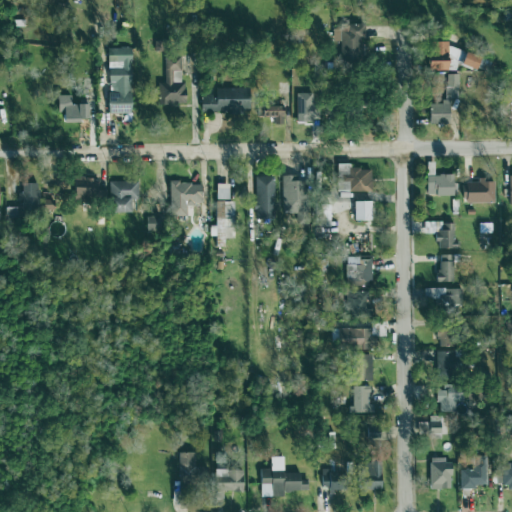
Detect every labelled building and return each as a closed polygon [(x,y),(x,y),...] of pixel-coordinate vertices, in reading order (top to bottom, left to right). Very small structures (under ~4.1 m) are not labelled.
[(338,24),(338,59),(361,60),(361,24),(338,24)] [(427,70),(445,70),(446,41),(428,41),(427,70)] [(105,48),(107,113),(130,113),(128,47),(105,48)] [(458,63),(473,69),(478,56),(464,50),(458,63)] [(183,104),(183,82),(179,82),(179,58),(163,58),(163,83),(156,83),(156,104),(183,104)] [(447,123),(447,99),(456,98),(456,74),(444,74),(444,102),(427,103),(427,124),(447,123)] [(199,94),(199,112),(247,111),(246,87),(213,88),(213,94),(199,94)] [(61,123),(78,123),(77,118),(86,118),(86,103),(68,104),(68,95),(55,95),(55,112),(61,112),(61,123)] [(503,122),(511,121),(511,98),(503,98),(503,122)] [(272,123),(281,124),(282,103),(258,103),(257,115),(272,116),(272,123)] [(335,164),(336,191),(370,191),(369,168),(349,168),(349,163),(335,164)] [(452,195),(452,174),(425,175),(425,195),(452,195)] [(254,219),(273,218),(272,176),(253,176),(254,219)] [(280,177),(281,213),(295,213),(295,224),(301,224),(301,176),(280,177)] [(493,202),(492,181),(482,181),(482,180),(464,181),(464,202),(493,202)] [(107,213),(128,212),(128,199),(136,199),(136,181),(107,181),(107,213)] [(199,182),(168,183),(168,215),(184,215),(184,205),(200,204),(199,182)] [(36,183),(18,183),(17,207),(36,207),(36,183)] [(214,199),(227,200),(227,183),(214,183),(214,199)] [(41,209),(51,210),(52,199),(41,199),(41,209)] [(231,200),(213,201),(214,225),(208,225),(208,236),(213,236),(214,246),(223,246),(223,238),(232,238),(231,200)] [(369,201),(352,201),(352,220),(369,220),(369,201)] [(328,204),(316,204),(317,226),(329,226),(328,204)] [(16,207),(4,206),(4,217),(15,218),(16,207)] [(144,215),(144,232),(158,232),(158,215),(144,215)] [(453,221),(422,222),(422,234),(435,233),(435,248),(453,248),(453,221)] [(490,223),(477,223),(477,234),(490,234),(490,223)] [(451,282),(451,254),(438,254),(438,270),(434,270),(433,282),(451,282)] [(344,285),(369,285),(369,258),(344,258),(344,285)] [(460,288),(422,288),(422,306),(460,306),(460,288)] [(345,291),(345,314),(364,313),(364,291),(345,291)] [(511,318),(501,320),(504,338),(511,337),(511,318)] [(435,344),(456,345),(457,324),(435,323),(435,344)] [(370,348),(369,328),(335,329),(336,349),(370,348)] [(434,378),(454,378),(455,352),(434,351),(434,378)] [(370,380),(370,355),(351,355),(351,379),(370,380)] [(367,386),(350,386),(349,412),(367,413),(367,386)] [(433,386),(434,403),(437,403),(437,411),(458,411),(457,386),(433,386)] [(463,402),(478,397),(476,388),(460,393),(463,402)] [(444,416),(427,416),(427,434),(444,434),(444,416)] [(176,481),(203,481),(203,466),(193,467),(193,452),(176,452),(176,481)] [(258,469),(259,497),(283,497),(283,491),(305,491),(305,480),(298,480),(298,472),(282,473),(282,456),(268,457),(269,468),(258,469)] [(448,459),(427,459),(427,489),(449,489),(448,459)] [(362,490),(380,489),(379,461),(362,462),(362,490)] [(511,468),(508,468),(508,463),(498,463),(499,489),(511,488),(511,468)] [(320,466),(320,485),(327,485),(327,493),(334,493),(335,474),(343,474),(343,466),(320,466)] [(241,491),(241,469),(213,469),(213,491),(241,491)] [(458,488),(479,487),(478,469),(458,469),(458,488)]
